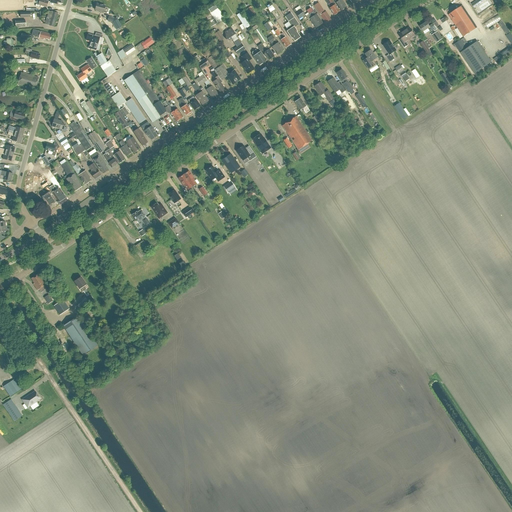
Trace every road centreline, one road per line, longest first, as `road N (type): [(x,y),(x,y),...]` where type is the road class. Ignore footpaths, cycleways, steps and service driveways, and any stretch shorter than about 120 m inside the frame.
road 1 (residential): [(52,252),(423,0)]
road 2 (secondary): [(149,158),(374,0)]
road 3 (unclassified): [(140,511),(0,303)]
road 4 (unclassified): [(24,210),(18,183),(69,0)]
road 5 (residential): [(30,221),(71,204),(144,153),(149,158)]
road 6 (secondary): [(41,235),(149,158)]
